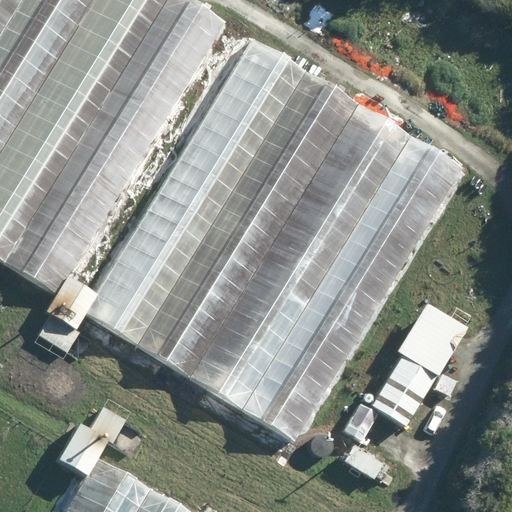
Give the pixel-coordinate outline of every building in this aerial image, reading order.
[(473,163),(205,0),(0,0),(0,263),(41,288),(17,327),(56,350),(80,312),(299,446),(473,163)] [(469,327),(428,304),(370,406),(385,415),(411,429),(469,327)] [(385,415),(370,406),(357,399),(341,427),(369,443),(385,415)] [(353,445),(342,464),(380,484),(390,465),(353,445)] [(200,511),(101,451),(63,511),(200,511)]
